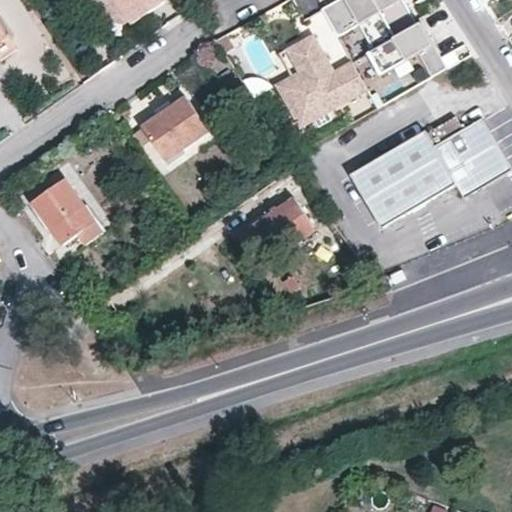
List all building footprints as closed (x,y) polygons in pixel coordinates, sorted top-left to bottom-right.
[(128,10),(121,0),(97,0),(112,21),(122,14),(128,10)] [(132,16),(154,0),(121,0),(128,10),(132,16)] [(396,37),(374,0),(337,0),(322,9),(338,36),(360,24),(374,49),(396,37)] [(418,23),(404,0),(374,0),(396,37),(418,23)] [(419,24),(418,23),(396,37),(374,49),(370,51),(383,74),(419,53),(432,75),(447,66),(438,50),(422,22),(419,24)] [(292,92),(283,97),(301,128),(315,120),(328,112),(368,89),(352,61),(334,72),(330,74),(326,67),(328,60),(313,34),(286,50),(300,75),(292,92)] [(16,47),(8,36),(0,41),(0,55),(1,58),(16,47)] [(292,76),(276,85),(283,97),(292,92),(300,75),(286,50),(280,54),(292,76)] [(326,67),(330,74),(334,72),(328,60),(326,67)] [(229,68),(219,75),(227,87),(237,81),(229,68)] [(429,83),(409,94),(415,105),(435,94),(429,83)] [(144,122),(167,155),(209,126),(186,93),(144,122)] [(318,125),(331,118),(328,112),(315,120),(318,125)] [(428,133),(424,130),(350,174),(383,227),(438,195),(446,204),(463,194),(465,197),(511,169),(482,118),(465,128),(456,115),(428,133)] [(84,240),(102,227),(65,176),(34,198),(64,239),(77,230),(84,240)] [(251,227),(273,259),(317,230),(295,198),(251,227)]
